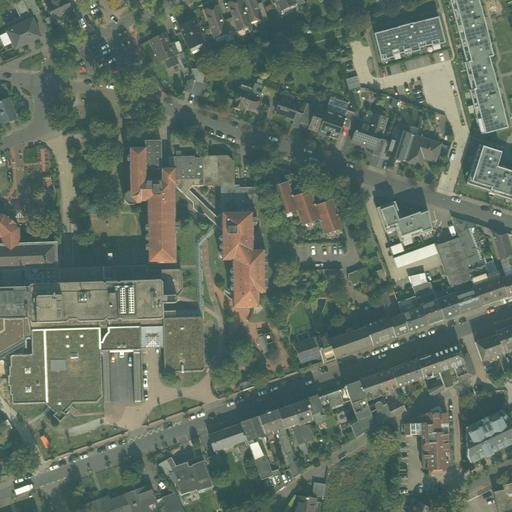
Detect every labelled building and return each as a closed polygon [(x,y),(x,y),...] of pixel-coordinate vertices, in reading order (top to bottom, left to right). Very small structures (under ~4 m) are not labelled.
[(33,0),(24,0),(23,1),(31,17),(40,13),(33,0)] [(46,7),(55,25),(61,22),(59,17),(72,11),(73,11),(70,6),(72,5),(70,0),(68,1),(67,0),(52,0),(51,1),(45,4),(46,7)] [(72,11),(77,20),(89,14),(82,0),(68,0),(68,1),(70,0),(72,5),(70,6),(73,11),(72,11)] [(240,0),(241,1),(248,21),(259,17),(260,17),(256,6),(253,0),(240,0)] [(273,0),(279,12),(296,5),(297,4),(294,0),(273,0)] [(496,84),(489,58),(493,57),(487,32),(483,17),(483,18),(478,0),(448,0),(466,63),(464,63),(471,91),(469,91),(475,114),(474,115),(477,126),(478,126),(480,135),(508,128),(500,98),(496,84)] [(7,24),(10,30),(32,20),(31,17),(23,1),(14,5),(20,18),(7,24)] [(250,25),(248,21),(241,1),(229,5),(234,18),(238,29),(250,25)] [(259,17),(261,23),(268,20),(262,4),(256,6),(260,17),(259,17)] [(211,27),(214,36),(226,32),(222,22),(217,8),(205,12),(211,27)] [(398,28),(373,34),(381,61),(394,58),(393,56),(404,53),(404,55),(420,51),(419,49),(431,46),(431,47),(445,44),(438,17),(413,24),(412,23),(398,27),(398,28)] [(234,18),(228,20),(222,22),(226,32),(226,33),(232,31),(238,29),(234,18)] [(32,20),(10,30),(7,32),(13,43),(15,49),(28,43),(27,42),(31,40),(31,42),(32,41),(32,42),(41,38),(36,27),(32,20)] [(179,27),(191,52),(199,49),(201,42),(202,42),(198,33),(199,32),(193,20),(179,27)] [(13,43),(7,32),(0,35),(0,38),(4,47),(13,43)] [(150,41),(161,63),(165,61),(175,56),(169,45),(164,34),(150,41)] [(179,42),(174,44),(178,55),(183,53),(179,42)] [(173,43),(169,45),(175,56),(175,57),(178,55),(174,44),(173,43)] [(345,54),(338,56),(340,64),(348,62),(345,54)] [(175,56),(165,61),(168,69),(178,64),(175,57),(175,56)] [(345,80),(347,85),(358,82),(357,77),(345,80)] [(183,92),(190,94),(194,83),(187,81),(183,92)] [(194,82),(194,83),(190,94),(202,98),(206,86),(194,82)] [(262,92),(269,95),(272,84),(265,82),(263,87),(264,87),(262,92)] [(360,88),(358,82),(347,85),(349,91),(360,88)] [(254,84),(251,94),(253,95),(253,96),(260,98),(262,92),(264,87),(263,87),(254,84)] [(279,87),(272,84),(269,95),(275,97),(279,87)] [(256,110),(260,98),(253,96),(253,95),(251,94),(247,92),(246,93),(239,91),(233,108),(234,108),(234,109),(239,111),(240,110),(241,110),(243,106),(256,110)] [(282,92),(280,99),(292,103),(294,97),(282,92)] [(0,117),(3,125),(17,119),(8,99),(0,102),(0,117)] [(275,114),(287,117),(294,120),(296,113),(299,105),(292,103),(280,99),(275,114)] [(336,99),(335,102),(333,106),(346,111),(349,104),(336,99)] [(329,100),(325,112),(318,133),(329,136),(328,137),(337,140),(341,128),(344,118),(346,111),(333,106),(335,102),(329,100)] [(306,105),(302,115),(303,115),(300,122),(306,124),(307,123),(306,123),(309,115),(311,116),(312,112),(314,107),(306,105)] [(308,129),(318,133),(325,112),(315,108),(314,113),(312,112),(311,116),(309,115),(306,123),(307,123),(310,124),(308,129)] [(377,110),(375,115),(384,118),(386,113),(377,110)] [(341,128),(348,130),(352,119),(354,113),(346,111),(344,118),(341,128)] [(298,128),(300,122),(303,115),(302,115),(296,113),(294,120),(293,122),(291,126),(298,128)] [(374,150),(378,139),(379,139),(386,119),(384,118),(375,115),(373,114),(369,128),(358,125),(357,124),(354,132),(351,142),(374,150)] [(359,121),(352,119),(348,130),(354,132),(357,124),(358,125),(359,121)] [(408,134),(416,137),(419,129),(411,127),(408,134)] [(408,134),(407,134),(407,136),(401,134),(400,136),(393,134),(391,143),(389,148),(390,149),(388,157),(396,160),(397,158),(401,160),(401,161),(407,163),(412,144),(413,145),(416,137),(408,134)] [(407,163),(416,166),(419,158),(435,163),(437,155),(440,145),(416,137),(413,145),(412,144),(407,163)] [(372,155),(379,158),(383,147),(385,141),(379,139),(378,139),(374,150),(372,155)] [(144,141),(144,151),(145,151),(146,169),(161,169),(161,141),(144,141)] [(447,147),(440,145),(437,155),(444,157),(447,147)] [(501,153),(478,145),(466,185),(489,192),(488,194),(505,199),(505,200),(511,202),(511,171),(496,167),(501,153)] [(388,157),(386,156),(389,148),(383,147),(379,158),(387,160),(388,157)] [(175,262),(174,188),(174,185),(175,185),(175,184),(175,169),(174,169),(161,169),(146,169),(145,151),(144,151),(141,152),(141,148),(129,148),(129,149),(130,198),(147,197),(148,263),(175,262)] [(217,157),(218,187),(220,187),(220,186),(234,186),(234,163),(227,156),(217,157)] [(192,184),(192,187),(218,187),(217,157),(202,157),(202,159),(194,159),(194,157),(174,157),(174,169),(175,169),(175,184),(181,184),(181,187),(186,187),(186,184),(192,184)] [(0,181),(0,193),(7,195),(9,183),(0,181)] [(319,220),(324,235),(342,229),(332,201),(315,207),(310,192),(292,198),(287,183),(270,189),(279,217),(297,211),(302,226),(319,220)] [(217,228),(221,231),(221,213),(217,218),(189,191),(192,187),(192,184),(186,184),(186,187),(181,187),(181,184),(175,184),(175,185),(174,185),(174,188),(176,188),(192,204),(193,209),(199,215),(204,215),(215,226),(217,228)] [(238,213),(238,219),(256,218),(256,188),(239,188),(239,186),(234,186),(220,186),(220,187),(221,213),(238,213)] [(432,231),(427,209),(401,219),(394,202),(376,209),(385,233),(395,230),(400,243),(432,231)] [(232,260),(232,300),(244,301),(244,308),(254,308),(257,304),(257,293),(264,292),(264,250),(252,250),(252,226),(254,226),(256,224),(256,220),(256,218),(238,219),(238,213),(221,213),(221,231),(222,260),(232,260)] [(0,237),(1,239),(1,246),(19,245),(18,229),(11,222),(3,215),(0,215),(0,237)] [(471,280),(473,287),(483,283),(482,279),(487,277),(485,273),(487,273),(484,266),(481,267),(465,222),(451,217),(459,239),(471,270),(468,271),(471,280)] [(199,311),(162,312),(163,319),(174,318),(200,317),(202,317),(199,246),(217,228),(215,226),(196,244),(199,311)] [(491,233),(501,261),(509,259),(511,257),(511,252),(506,235),(492,231),(491,233)] [(449,286),(450,288),(464,283),(471,280),(468,271),(471,270),(459,239),(435,247),(449,286)] [(0,269),(20,269),(56,268),(55,244),(19,245),(1,246),(0,245),(0,269)] [(404,252),(401,244),(389,248),(392,256),(404,252)] [(396,268),(437,253),(434,244),(393,259),(396,268)] [(59,283),(75,283),(108,282),(161,280),(160,270),(147,271),(146,266),(115,267),(115,250),(103,251),(104,264),(111,264),(111,267),(86,268),(56,269),(56,268),(20,269),(20,271),(59,269),(59,283)] [(501,261),(503,267),(509,265),(511,264),(509,259),(501,261)] [(506,277),(511,275),(511,272),(509,265),(503,267),(506,277)] [(20,269),(0,269),(0,291),(21,291),(21,289),(20,271),(20,269)] [(26,317),(31,331),(44,330),(99,328),(109,328),(132,327),(139,327),(146,327),(162,326),(163,348),(164,371),(166,373),(202,372),(204,369),(202,320),(200,318),(200,317),(174,318),(163,319),(162,312),(162,304),(161,296),(161,280),(108,282),(109,293),(75,294),(74,284),(75,284),(75,283),(59,283),(59,269),(20,271),(21,289),(25,289),(26,317)] [(335,270),(325,270),(325,282),(332,282),(332,291),(338,291),(337,282),(343,282),(342,276),(342,269),(335,270)] [(351,282),(352,286),(368,280),(364,269),(363,269),(348,275),(348,283),(351,282)] [(161,280),(161,296),(174,295),(176,297),(182,291),(181,272),(179,270),(160,270),(161,280)] [(325,270),(314,271),(314,277),(314,283),(325,282),(325,270)] [(376,272),(379,282),(385,280),(382,270),(376,272)] [(292,271),(296,283),(314,277),(314,271),(292,271)] [(482,279),(483,283),(490,303),(506,298),(500,280),(498,273),(488,276),(487,277),(482,279)] [(411,287),(426,281),(425,274),(407,277),(410,285),(411,285),(411,287)] [(506,298),(511,295),(511,275),(506,277),(500,280),(506,298)] [(314,283),(314,277),(296,283),(298,289),(314,283)] [(464,283),(467,289),(473,287),(471,280),(464,283)] [(411,287),(416,298),(433,292),(429,282),(427,283),(426,281),(411,287)] [(109,293),(108,282),(75,283),(75,284),(74,284),(75,294),(109,293)] [(481,307),(490,303),(483,283),(473,287),(481,307)] [(481,307),(473,287),(467,289),(452,295),(459,314),(481,307)] [(0,318),(26,317),(25,289),(21,289),(21,291),(0,291),(0,318)] [(387,318),(388,320),(393,318),(392,316),(393,313),(386,294),(379,296),(387,318)] [(176,301),(176,297),(174,295),(161,296),(162,304),(174,304),(176,301)] [(459,314),(452,295),(447,297),(436,301),(444,320),(459,314)] [(397,303),(402,315),(419,308),(419,307),(418,307),(415,297),(397,303)] [(426,327),(444,320),(436,301),(419,307),(419,308),(426,327)] [(402,315),(401,315),(408,333),(426,327),(419,308),(402,315)] [(401,315),(393,318),(388,320),(394,338),(408,333),(401,315)] [(24,338),(31,337),(31,331),(26,317),(0,318),(0,359),(25,345),(24,338)] [(365,326),(366,328),(372,346),(394,338),(388,320),(387,318),(365,326)] [(140,349),(141,349),(163,348),(162,326),(146,327),(146,334),(139,334),(140,349)] [(121,351),(133,351),(132,327),(109,328),(109,351),(121,351)] [(139,327),(132,327),(133,351),(140,351),(140,350),(141,350),(141,349),(140,349),(139,334),(139,327)] [(102,397),(100,352),(99,328),(44,330),(46,403),(45,403),(45,405),(55,413),(52,416),(59,422),(66,415),(63,413),(73,404),(96,403),(102,397)] [(100,352),(109,351),(109,328),(99,328),(100,352)] [(366,328),(347,335),(353,353),(372,346),(366,328)] [(511,337),(508,328),(495,332),(496,336),(503,354),(507,367),(511,365),(511,337)] [(45,404),(45,405),(45,403),(46,403),(44,330),(31,331),(31,337),(31,354),(30,355),(11,356),(10,357),(10,367),(9,367),(9,376),(7,376),(8,387),(9,387),(10,396),(11,396),(11,403),(13,405),(45,404)] [(263,335),(267,345),(273,343),(270,333),(263,335)] [(347,334),(328,341),(334,359),(353,353),(347,335),(347,334)] [(498,356),(504,373),(509,371),(507,367),(503,354),(496,336),(475,343),(482,362),(498,356)] [(314,359),(321,356),(315,341),(314,338),(294,345),(300,363),(303,362),(302,358),(313,354),(314,359)] [(328,341),(327,338),(315,341),(321,356),(323,363),(324,363),(333,359),(334,359),(328,341)] [(438,372),(439,373),(463,364),(460,355),(457,346),(432,355),(438,372)] [(466,353),(460,355),(463,364),(439,373),(440,377),(444,389),(450,387),(474,375),(466,353)] [(303,362),(314,359),(313,354),(302,358),(303,362)] [(422,377),(436,372),(438,372),(432,355),(416,360),(422,377)] [(423,378),(422,377),(416,360),(403,365),(409,383),(423,378)] [(390,370),(396,388),(409,383),(403,365),(390,370)] [(382,393),(392,389),(396,388),(390,370),(376,375),(382,393)] [(364,399),(382,393),(376,375),(358,381),(364,399)] [(242,386),(244,391),(251,388),(249,384),(251,380),(243,376),(238,384),(242,386)] [(434,379),(436,386),(437,386),(439,391),(444,389),(440,377),(438,378),(434,379)] [(420,389),(422,393),(427,391),(427,390),(423,378),(409,383),(411,387),(417,384),(419,390),(420,389)] [(358,381),(337,388),(342,402),(349,400),(357,421),(350,426),(354,438),(374,426),(369,413),(364,399),(358,381)] [(411,387),(409,383),(396,388),(399,396),(413,394),(411,387)] [(439,393),(439,391),(437,386),(436,386),(427,390),(427,391),(430,397),(439,393)] [(330,406),(342,402),(337,388),(325,393),(330,406)] [(399,396),(396,388),(392,389),(392,391),(396,404),(401,401),(399,396)] [(415,391),(419,402),(424,400),(424,399),(422,393),(420,389),(419,390),(415,391)] [(325,393),(316,396),(321,411),(331,408),(330,406),(325,393)] [(319,412),(321,411),(316,396),(304,400),(309,415),(319,412)] [(302,424),(312,421),(309,415),(304,400),(291,405),(304,442),(304,444),(311,442),(306,427),(304,426),(303,426),(302,424)] [(388,408),(391,417),(404,410),(401,401),(396,404),(388,408)] [(297,445),(304,442),(291,405),(277,409),(284,427),(284,429),(291,426),(291,429),(297,445)] [(369,413),(374,426),(391,417),(388,408),(386,405),(369,413)] [(420,415),(420,418),(421,431),(421,435),(422,470),(429,469),(429,475),(440,474),(449,464),(447,413),(440,413),(440,411),(438,407),(436,407),(431,409),(429,414),(421,414),(421,415),(420,415)] [(273,434),(277,433),(276,430),(284,427),(277,409),(258,416),(264,434),(272,432),(273,434)] [(320,416),(319,412),(309,415),(312,421),(313,420),(316,425),(317,425),(316,424),(324,421),(323,416),(323,415),(320,416)] [(465,435),(465,439),(466,456),(470,463),(472,462),(485,456),(485,457),(491,454),(491,453),(510,444),(511,442),(511,434),(508,435),(505,429),(511,426),(506,415),(490,423),(487,417),(475,423),(478,429),(465,435)] [(241,425),(247,442),(251,440),(265,436),(264,434),(258,416),(240,423),(241,425)] [(417,431),(421,431),(420,418),(416,418),(409,421),(409,424),(404,425),(405,436),(418,435),(417,431)] [(241,457),(251,453),(247,442),(241,425),(208,436),(214,452),(236,443),(241,457)] [(284,429),(284,427),(276,430),(277,433),(285,456),(286,456),(292,453),(291,450),(289,443),(289,442),(284,429)] [(251,453),(260,480),(272,476),(271,473),(265,457),(264,456),(263,456),(262,456),(256,442),(253,444),(251,440),(247,442),(251,453)] [(297,445),(302,455),(308,452),(304,444),(304,442),(297,445)] [(286,456),(293,478),(299,474),(292,453),(286,456)] [(207,458),(212,472),(221,469),(216,455),(207,458)] [(158,465),(164,475),(171,473),(174,472),(173,468),(169,459),(158,465)] [(177,481),(181,494),(191,491),(190,487),(194,486),(196,491),(205,488),(204,484),(209,482),(202,462),(188,467),(187,464),(173,468),(174,472),(171,473),(174,482),(177,481)] [(278,470),(271,473),(272,476),(260,480),(267,499),(278,491),(284,486),(284,485),(278,470)] [(312,495),(324,496),(325,484),(314,483),(312,495)] [(131,511),(148,511),(147,506),(156,503),(149,485),(126,494),(126,495),(131,509),(131,511)] [(511,485),(493,495),(497,511),(508,511),(511,511),(511,485)] [(161,498),(166,511),(170,511),(182,508),(174,494),(161,498)] [(126,495),(110,501),(102,504),(100,500),(90,504),(92,511),(125,511),(131,509),(126,495)] [(296,511),(313,511),(316,499),(298,497),(296,511)] [(408,511),(429,511),(431,509),(426,506),(425,507),(413,502),(408,511)]
